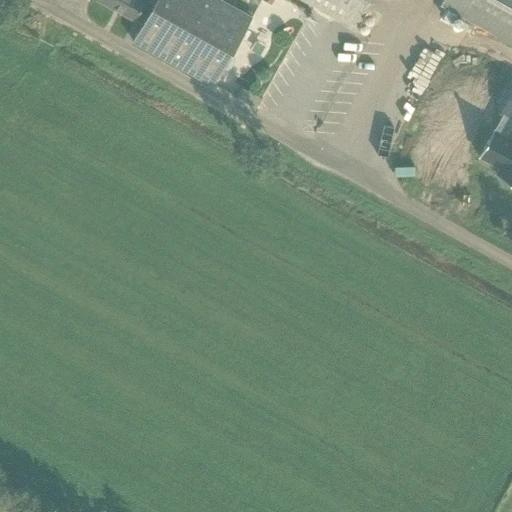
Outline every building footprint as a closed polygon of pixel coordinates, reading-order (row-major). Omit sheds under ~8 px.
[(146,0),(97,0),(135,20),(142,24),(140,28),(132,42),(213,87),(220,74),(238,47),(253,19),(219,0),(155,0),(153,4),(146,0)] [(299,0),(356,31),(374,0),(299,0)] [(511,0),(444,0),(441,6),(511,44),(511,0)] [(511,52),(495,45),(492,51),(501,62),(482,68),(480,72),(449,82),(434,75),(429,85),(420,81),(436,130),(424,133),(426,137),(411,142),(430,150),(443,167),(438,178),(449,184),(459,176),(468,156),(438,142),(433,144),(430,139),(436,134),(468,148),(503,120),(511,100),(511,52)] [(343,134),(379,72),(358,59),(321,122),(343,134)] [(511,145),(510,144),(495,170),(511,180),(511,188),(511,189),(511,145)]
